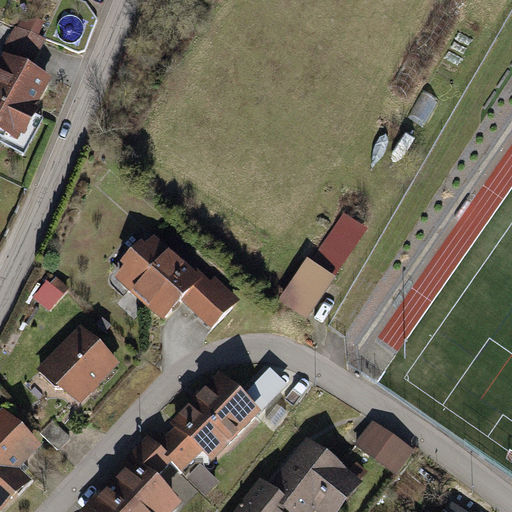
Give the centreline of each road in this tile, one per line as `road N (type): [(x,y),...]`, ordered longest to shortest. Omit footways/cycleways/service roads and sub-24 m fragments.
road 1 (residential): [(37,511),(224,333),(322,360),(511,496)]
road 2 (residential): [(130,0),(0,291)]
